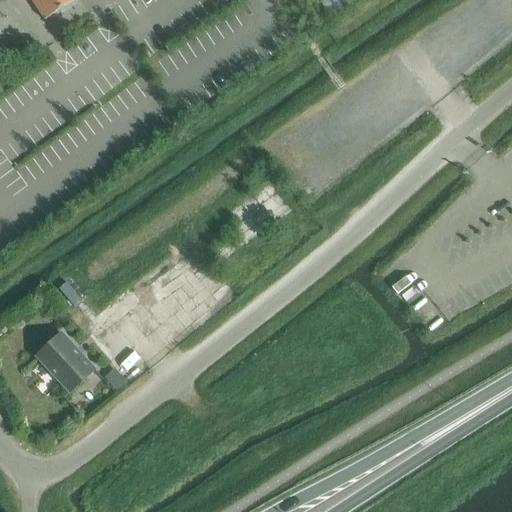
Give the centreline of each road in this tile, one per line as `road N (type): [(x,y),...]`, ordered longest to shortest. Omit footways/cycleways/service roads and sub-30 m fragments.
road 1 (unclassified): [(28,470),(51,472),(318,263),(511,88)]
road 2 (secondary): [(511,385),(278,511)]
road 3 (secondary): [(342,511),(511,395)]
